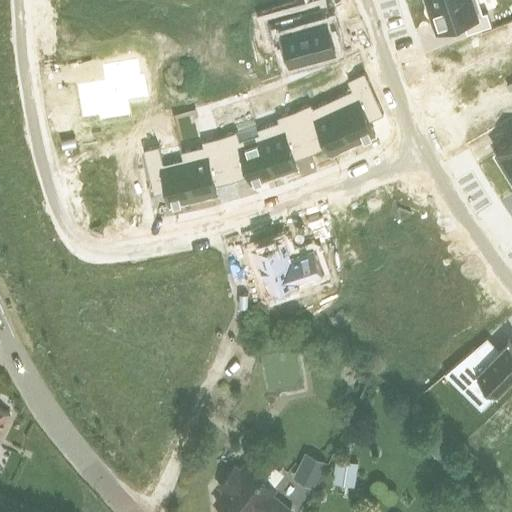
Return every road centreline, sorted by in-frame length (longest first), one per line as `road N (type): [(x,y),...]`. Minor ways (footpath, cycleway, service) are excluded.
road 1 (residential): [(222,230),(83,253),(46,152),(28,0)]
road 2 (secondary): [(128,511),(54,422),(0,325)]
road 3 (residential): [(422,148),(378,173),(222,230)]
road 4 (residential): [(422,148),(366,0)]
road 5 (residential): [(511,273),(422,148)]
